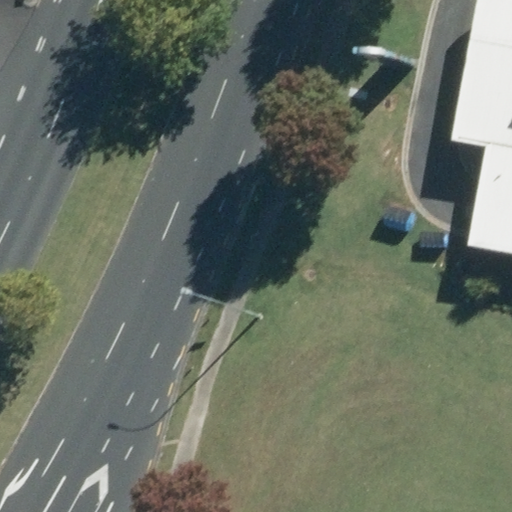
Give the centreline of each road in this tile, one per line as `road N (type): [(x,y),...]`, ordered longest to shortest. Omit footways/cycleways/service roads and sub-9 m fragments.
road 1 (secondary): [(252,0),(149,278),(79,415)]
road 2 (secondary): [(0,234),(44,139),(88,0)]
